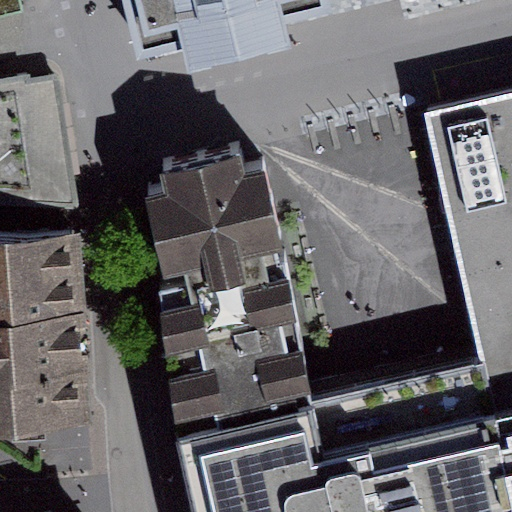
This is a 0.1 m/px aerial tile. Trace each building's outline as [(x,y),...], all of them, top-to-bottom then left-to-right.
[(126,0),(136,39),(180,28),(185,49),(287,24),(282,5),(300,0),(126,0)] [(27,73),(0,77),(0,196),(49,199),(72,173),(59,96),(27,73)] [(480,375),(511,511),(511,95),(422,115),(451,245),(480,375)] [(164,205),(144,209),(159,285),(187,280),(194,315),(163,321),(185,433),(188,444),(314,414),(312,405),(269,184),(243,189),(238,164),(159,179),(164,205)] [(0,415),(85,411),(74,225),(28,229),(0,226),(0,415)] [(511,511),(480,375),(398,395),(314,414),(188,444),(203,511),(511,511)]
